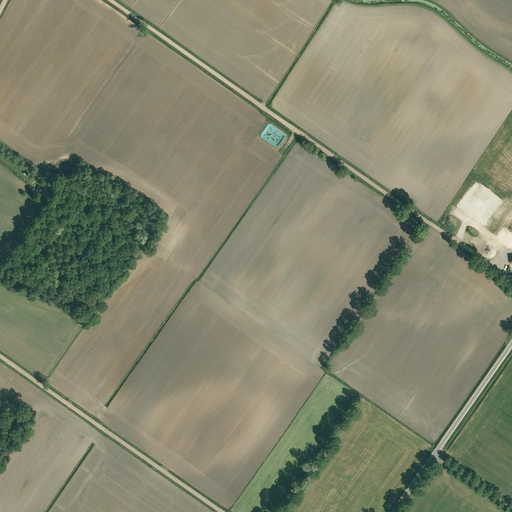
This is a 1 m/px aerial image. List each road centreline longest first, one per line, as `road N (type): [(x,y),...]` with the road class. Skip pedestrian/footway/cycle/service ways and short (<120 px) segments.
road 1 (track): [(0,9),(4,0),(110,0),(511,282)]
road 2 (track): [(215,511),(0,358)]
road 3 (unclassified): [(393,511),(511,342)]
